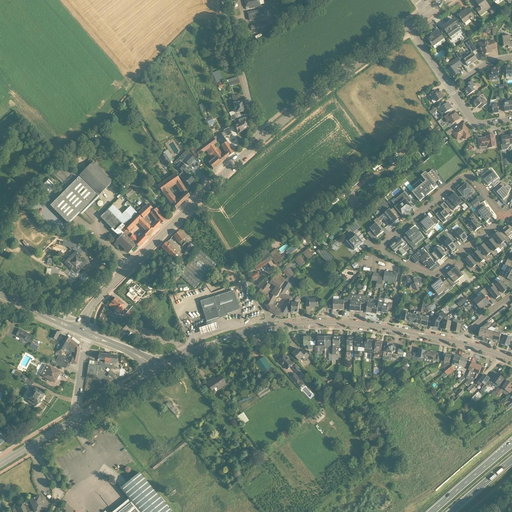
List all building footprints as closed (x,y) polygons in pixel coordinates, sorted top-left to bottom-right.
[(491,9),(484,0),(479,0),(476,2),(479,7),(475,10),(480,16),(488,10),(492,15),(496,12),(493,7),(491,9)] [(262,8),(247,12),(249,20),(264,17),(262,8)] [(464,23),(473,17),(468,9),(464,11),(464,12),(459,16),(464,23)] [(442,27),(450,37),(452,40),(462,33),(460,31),(462,29),(457,22),(455,23),(452,20),(442,27)] [(263,22),(250,25),(251,31),(265,28),(263,22)] [(433,46),(444,39),(438,30),(433,34),(434,34),(428,39),(430,43),(431,44),(435,49),(433,46)] [(511,41),(511,42),(510,40),(511,40),(511,36),(502,37),(503,42),(502,42),(503,48),(505,47),(508,47),(508,49),(510,48),(511,49),(511,48),(511,41)] [(495,49),(493,41),(488,42),(488,41),(479,44),(483,56),(491,53),(490,50),(495,49)] [(468,67),(477,60),(473,54),(477,51),(472,45),(469,47),(471,49),(468,51),(470,55),(463,60),(468,67)] [(462,65),(457,59),(449,64),(448,63),(445,65),(448,70),(447,70),(449,73),(450,73),(453,77),(459,73),(456,69),(462,65)] [(490,81),(496,80),(496,77),(499,77),(497,67),(491,68),(492,73),(488,73),(490,81)] [(216,83),(223,81),(218,71),(213,73),(214,77),(216,83)] [(467,96),(475,91),(473,88),(475,87),(472,81),(466,85),(468,88),(463,91),(467,96)] [(444,97),(440,91),(435,95),(434,93),(428,96),(432,101),(434,99),(437,102),(444,97)] [(239,113),(245,112),(242,102),(237,103),(236,100),(241,99),(240,96),(234,97),(235,100),(233,101),(235,111),(236,114),(239,113)] [(481,100),(480,98),(472,103),(476,109),(480,105),(482,108),(488,104),(484,99),(481,100)] [(498,107),(501,107),(500,100),(494,101),(495,104),(492,105),(493,114),(499,113),(498,107)] [(510,112),(509,102),(503,103),(503,100),(500,100),(501,107),(504,106),(505,112),(510,112)] [(452,109),(448,103),(443,106),(441,104),(434,109),(436,111),(438,110),(440,113),(443,111),(445,114),(452,109)] [(235,115),(239,113),(236,114),(235,111),(229,113),(230,116),(230,119),(231,121),(233,120),(236,125),(234,126),(238,134),(242,132),(243,131),(239,121),(238,118),(237,119),(235,115)] [(239,121),(243,131),(249,128),(245,119),(242,120),(239,113),(235,115),(237,119),(238,118),(239,121)] [(460,119),(456,114),(451,117),(449,115),(444,118),(447,123),(450,121),(452,124),(460,119)] [(468,132),(463,125),(454,131),(452,128),(446,133),(449,136),(453,133),(457,140),(463,136),(465,139),(470,136),(468,132)] [(224,132),(227,136),(227,137),(232,135),(228,128),(223,131),(224,132)] [(511,132),(510,132),(511,136),(502,137),(503,145),(501,145),(502,151),(507,150),(510,145),(511,144),(511,132)] [(228,157),(234,154),(221,134),(216,137),(217,138),(214,141),(215,144),(219,141),(222,146),(221,146),(225,152),(222,155),(225,159),(228,157)] [(214,141),(213,139),(211,135),(204,140),(205,141),(197,147),(196,146),(190,150),(197,160),(198,158),(198,157),(206,151),(213,160),(208,164),(213,170),(225,160),(214,145),(215,144),(214,141)] [(496,147),(495,135),(484,137),(484,138),(483,138),(483,139),(478,140),(479,146),(481,146),(482,148),(487,147),(488,149),(496,147)] [(187,150),(183,154),(187,157),(184,160),(189,166),(195,159),(190,154),(187,150)] [(165,166),(169,164),(164,155),(159,158),(165,166)] [(99,196),(113,182),(93,162),(79,176),(99,196)] [(189,186),(194,181),(190,177),(191,176),(185,170),(186,168),(181,162),(176,167),(186,177),(183,180),(189,186)] [(63,182),(73,172),(64,163),(54,173),(63,182)] [(440,179),(432,170),(427,174),(426,172),(421,176),(426,182),(411,194),(414,198),(416,197),(420,202),(426,197),(427,198),(429,196),(428,195),(438,187),(433,182),(438,178),(439,180),(440,179)] [(488,186),(491,184),(494,188),(500,182),(493,173),(491,174),(488,171),(481,176),(488,186)] [(158,187),(173,206),(176,210),(189,197),(180,182),(175,174),(158,187)] [(92,204),(99,198),(78,177),(50,205),(68,224),(90,202),(92,204)] [(54,186),(54,185),(55,184),(50,179),(49,180),(48,179),(42,185),(38,189),(43,195),(47,191),(48,192),(54,186)] [(141,189),(137,183),(132,186),(136,192),(139,191),(141,189)] [(470,188),(466,184),(463,186),(461,188),(458,191),(464,198),(467,195),(469,197),(472,195),(475,192),(470,187),(470,188)] [(500,185),(493,191),(498,197),(499,195),(501,198),(503,200),(507,197),(509,194),(511,188),(506,187),(506,186),(505,188),(500,185)] [(128,199),(133,194),(130,188),(124,193),(128,199)] [(16,204),(24,196),(21,193),(13,201),(16,204)] [(402,217),(412,209),(407,204),(410,201),(404,193),(391,204),(402,217)] [(453,211),(459,206),(463,203),(455,193),(448,199),(449,199),(446,202),(453,211)] [(470,204),(472,206),(479,201),(477,198),(470,204)] [(481,204),(479,201),(472,206),(475,209),(479,206),(481,204)] [(453,214),(444,203),(441,206),(445,211),(441,214),(440,212),(442,211),(441,210),(436,215),(434,212),(433,212),(443,224),(447,221),(445,219),(449,216),(450,217),(453,214)] [(483,203),(481,204),(479,206),(482,210),(479,213),(486,223),(490,219),(489,218),(492,216),(490,212),(491,212),(489,210),(488,211),(485,207),(486,206),(483,203)] [(124,226),(129,222),(122,215),(113,205),(108,210),(124,226)] [(153,211),(148,205),(142,211),(139,213),(143,218),(150,211),(157,221),(151,228),(154,232),(161,225),(165,221),(162,217),(156,210),(153,211)] [(130,207),(128,209),(125,211),(132,218),(137,214),(137,213),(130,207)] [(400,217),(393,208),(391,210),(390,209),(389,209),(389,210),(385,213),(387,216),(383,219),(389,227),(398,220),(398,219),(400,217)] [(128,253),(136,245),(121,230),(124,226),(108,210),(100,217),(112,229),(110,230),(115,234),(112,238),(116,242),(114,244),(117,247),(119,245),(128,253)] [(137,214),(132,218),(129,222),(124,226),(121,230),(136,245),(139,248),(147,239),(151,235),(147,232),(143,235),(138,241),(129,232),(138,223),(141,219),(142,219),(137,214)] [(479,229),(481,227),(479,224),(480,223),(473,215),(469,218),(472,221),(465,226),(471,233),(473,231),(475,232),(479,229)] [(428,217),(427,216),(425,218),(426,219),(420,223),(424,227),(422,228),(426,233),(432,227),(433,228),(439,223),(434,217),(431,220),(428,216),(428,217)] [(154,232),(151,228),(141,219),(138,223),(147,232),(151,235),(154,232)] [(377,237),(383,232),(379,227),(382,225),(377,219),(374,221),(376,224),(370,229),(371,231),(368,234),(373,240),(376,237),(377,237)] [(354,233),(360,228),(356,222),(347,230),(349,228),(353,232),(350,234),(352,236),(346,241),(354,251),(363,243),(355,234),(354,233)] [(421,235),(415,227),(416,227),(415,226),(409,231),(409,232),(410,231),(410,232),(406,235),(407,235),(404,238),(413,249),(416,247),(413,243),(421,235)] [(511,232),(507,227),(506,226),(501,230),(502,231),(499,234),(505,241),(505,242),(507,244),(510,242),(508,237),(511,233),(511,232)] [(455,232),(452,235),(457,240),(459,237),(463,243),(466,240),(468,238),(460,229),(456,233),(455,232)] [(301,241),(304,238),(298,231),(294,235),(301,241)] [(178,232),(174,236),(179,243),(184,239),(178,232)] [(505,241),(499,234),(498,233),(493,236),(498,243),(496,245),(499,248),(500,250),(504,246),(502,244),(505,242),(505,241)] [(442,240),(439,242),(445,249),(448,247),(452,252),(455,250),(454,249),(456,248),(447,237),(443,241),(442,240)] [(407,245),(402,239),(398,243),(398,244),(397,245),(395,243),(391,246),(392,246),(391,247),(390,247),(395,253),(396,253),(395,252),(398,250),(403,256),(406,253),(403,249),(407,245)] [(499,248),(496,245),(492,239),(491,240),(490,239),(487,242),(487,243),(492,250),(490,252),(491,253),(494,257),(498,253),(496,250),(499,248)] [(338,244),(335,241),(329,246),(332,249),(338,244)] [(169,245),(166,243),(161,248),(172,259),(178,254),(171,247),(170,248),(168,246),(169,245)] [(297,249),(298,249),(298,250),(300,248),(297,244),(295,246),(294,245),(286,251),(290,255),(297,249)] [(491,253),(490,252),(484,244),(479,248),(484,255),(482,257),(485,260),(484,260),(486,262),(490,258),(488,255),(491,253)] [(441,260),(443,258),(445,257),(447,255),(445,252),(444,252),(440,247),(432,254),(437,261),(438,261),(437,260),(439,259),(440,259),(441,260)] [(308,249),(303,253),(309,261),(314,256),(308,249)] [(182,273),(196,287),(216,263),(201,250),(182,273)] [(276,250),(275,251),(270,254),(268,251),(267,250),(263,252),(265,254),(261,256),(262,257),(259,259),(260,260),(253,265),(257,271),(267,264),(272,259),(277,266),(283,262),(282,261),(285,258),(283,254),(281,255),(276,250)] [(485,260),(482,257),(477,251),(477,252),(476,251),(472,254),(473,254),(473,255),(478,261),(475,263),(477,265),(479,268),(483,265),(482,262),(484,260),(485,260)] [(74,281),(77,278),(81,274),(79,272),(87,264),(75,252),(64,264),(76,275),(72,279),(74,281)] [(410,258),(415,264),(420,260),(426,266),(429,269),(436,264),(430,257),(426,253),(422,256),(420,258),(416,254),(410,258)] [(301,268),(306,264),(300,256),(295,261),(301,268)] [(477,265),(475,263),(469,256),(465,260),(469,265),(466,267),(471,273),(472,271),(473,272),(475,270),(474,267),(477,265)] [(289,279),(294,274),(287,267),(283,272),(289,279)] [(459,283),(459,282),(458,280),(463,276),(456,267),(447,274),(450,277),(447,280),(452,287),(458,283),(459,283)] [(390,272),(388,282),(396,284),(398,274),(390,272)] [(511,275),(505,272),(502,276),(499,275),(498,278),(500,281),(501,281),(502,283),(503,282),(505,278),(511,281),(511,275)] [(286,282),(289,279),(287,278),(285,280),(277,273),(271,283),(277,287),(271,297),(264,292),(270,285),(267,283),(269,281),(266,278),(259,287),(261,289),(258,293),(261,296),(267,302),(265,305),(269,311),(272,313),(275,308),(277,305),(273,303),(276,297),(277,297),(278,296),(286,282)] [(411,280),(406,277),(403,283),(409,285),(408,288),(411,290),(412,289),(417,291),(420,285),(421,285),(423,282),(419,280),(419,281),(412,278),(411,280)] [(287,313),(293,303),(292,303),(293,298),(285,294),(291,284),(293,282),(289,279),(286,282),(278,296),(287,301),(282,312),(279,310),(276,315),(279,316),(285,317),(287,313)] [(443,283),(440,280),(431,287),(438,296),(444,291),(445,293),(452,288),(446,280),(443,283)] [(508,290),(502,283),(501,281),(500,281),(498,283),(495,281),(491,285),(493,287),(495,289),(498,287),(503,294),(508,290)] [(128,291),(124,295),(133,304),(142,294),(149,301),(153,297),(143,288),(140,290),(135,284),(131,288),(130,287),(127,290),(128,291)] [(500,296),(495,289),(493,287),(490,289),(488,287),(486,288),(486,287),(483,290),(487,295),(490,292),(496,300),(500,296)] [(484,297),(487,295),(483,290),(480,292),(482,294),(478,298),(486,308),(489,305),(489,304),(489,303),(484,297)] [(206,323),(211,321),(219,319),(225,317),(227,316),(226,314),(238,310),(239,308),(233,291),(199,302),(203,314),(206,323)] [(356,299),(358,296),(357,296),(357,295),(350,295),(348,298),(347,299),(347,306),(350,306),(350,311),(355,312),(356,302),(356,299)] [(365,300),(365,298),(365,296),(358,296),(356,299),(356,302),(355,312),(360,312),(361,307),(364,307),(364,301),(365,300)] [(293,303),(287,313),(291,313),(291,312),(299,313),(299,309),(300,309),(300,297),(297,297),(297,298),(296,298),(296,300),(295,300),(295,303),(293,303)] [(118,313),(124,306),(115,298),(109,306),(118,313)] [(373,304),(373,300),(365,298),(365,300),(364,301),(364,307),(367,307),(365,313),(371,314),(373,304)] [(482,310),(486,308),(478,298),(473,301),(472,299),(468,301),(473,306),(475,304),(480,310),(481,310),(482,310)] [(347,306),(347,299),(344,299),(344,301),(338,301),(338,310),(344,311),(344,305),(347,306)] [(384,304),(382,313),(387,314),(388,309),(391,310),(392,303),(391,303),(391,300),(385,299),(384,304)] [(306,310),(313,310),(313,308),(318,307),(318,303),(318,300),(309,300),(310,301),(306,301),(306,310)] [(338,310),(338,301),(333,301),(333,303),(329,303),(329,307),(330,308),(333,308),(333,310),(338,310)] [(467,311),(473,307),(469,302),(464,306),(467,311)] [(131,320),(138,311),(132,307),(125,315),(131,320)] [(408,323),(410,314),(406,313),(407,311),(405,311),(404,313),(403,313),(402,317),(403,317),(402,322),(408,323)] [(415,324),(417,313),(414,312),(413,315),(410,314),(408,323),(415,324)] [(438,315),(437,316),(436,315),(433,319),(434,320),(433,322),(432,327),(438,328),(439,323),(442,318),(446,316),(445,316),(442,313),(443,312),(438,315)] [(449,331),(451,322),(447,322),(448,315),(442,319),(441,324),(443,324),(442,330),(449,331)] [(422,317),(421,325),(427,326),(429,317),(426,316),(426,318),(422,317)] [(462,330),(462,325),(463,321),(454,320),(453,320),(452,325),(454,325),(453,332),(459,333),(460,329),(462,330)] [(485,339),(487,331),(492,326),(490,324),(492,322),(491,321),(480,329),(478,337),(485,339)] [(217,325),(217,324),(199,329),(199,331),(200,334),(201,336),(219,330),(218,328),(217,325)] [(32,336),(19,329),(16,336),(29,343),(32,336)] [(59,333),(54,331),(50,338),(56,340),(59,333)] [(492,337),(493,332),(487,331),(485,339),(492,341),(493,337),(492,337)] [(499,343),(501,335),(493,332),(492,337),(493,337),(492,341),(499,343)] [(511,337),(511,339),(501,335),(499,343),(508,347),(509,345),(511,346),(511,337)] [(57,357),(57,358),(64,361),(66,358),(61,356),(62,354),(64,352),(72,341),(66,337),(54,355),(57,357)] [(313,350),(313,345),(315,345),(315,341),(314,341),(314,338),(311,338),(311,337),(304,337),(304,346),(308,346),(308,350),(313,350)] [(325,347),(325,337),(318,337),(318,347),(315,347),(315,355),(321,355),(321,347),(325,347)] [(371,354),(372,347),(372,341),(365,340),(364,349),(368,349),(368,354),(371,354)] [(78,345),(72,341),(64,352),(69,355),(66,361),(70,363),(76,365),(78,359),(79,354),(79,348),(78,345)] [(389,345),(389,343),(387,343),(386,344),(385,344),(383,356),(387,357),(387,356),(391,357),(392,351),(393,346),(390,345),(389,345)] [(305,361),(310,356),(304,350),(301,353),(298,349),(292,355),(299,362),(302,359),(305,361)] [(423,362),(425,352),(425,351),(419,350),(418,354),(413,353),(412,357),(417,358),(417,361),(423,362)] [(425,352),(423,362),(432,364),(433,361),(438,362),(440,355),(435,354),(435,352),(430,352),(430,353),(425,352)] [(97,368),(100,371),(101,369),(103,369),(104,368),(106,355),(99,354),(98,360),(99,360),(99,362),(99,366),(98,366),(97,368)] [(117,356),(111,355),(109,368),(109,370),(110,371),(118,378),(119,379),(120,370),(116,369),(117,368),(113,367),(114,365),(116,365),(117,356)] [(278,361),(287,371),(291,367),(293,365),(294,364),(285,355),(278,361)] [(449,364),(451,356),(446,355),(445,358),(442,358),(439,368),(442,369),(442,368),(447,369),(448,366),(449,366),(449,363),(449,364)] [(444,379),(447,376),(455,370),(457,371),(458,369),(461,358),(454,356),(452,367),(444,373),(441,375),(444,379)] [(273,370),(271,368),(264,357),(256,363),(264,375),(265,375),(265,376),(273,370)] [(461,358),(458,369),(463,371),(461,374),(464,375),(466,369),(464,368),(465,367),(467,360),(461,358)] [(55,364),(62,368),(65,362),(60,360),(58,359),(55,364)] [(476,369),(477,365),(472,363),(466,375),(467,376),(466,379),(469,380),(470,379),(471,377),(473,372),(475,369),(476,369)] [(40,374),(44,377),(54,383),(60,372),(45,364),(40,374)] [(88,365),(87,375),(96,376),(97,368),(98,366),(93,365),(88,365)] [(293,365),(291,367),(299,376),(303,372),(296,365),(294,366),(293,365)] [(470,379),(469,380),(465,384),(467,387),(475,379),(476,380),(482,367),(477,365),(476,369),(475,369),(473,372),(471,377),(470,379)] [(97,368),(96,376),(96,377),(103,385),(106,383),(109,381),(106,377),(100,371),(97,368)] [(21,375),(16,371),(13,375),(24,382),(27,378),(22,375),(21,375)] [(110,371),(108,373),(109,374),(114,379),(115,381),(118,378),(110,371)] [(300,380),(294,374),(290,378),(296,384),(300,380)] [(485,385),(490,379),(485,375),(482,379),(482,378),(480,382),(479,381),(477,385),(480,387),(482,384),(485,385),(482,389),(483,388),(485,385)] [(483,388),(482,389),(485,390),(487,387),(488,388),(489,386),(492,388),(494,386),(497,388),(498,386),(504,379),(498,375),(496,377),(496,376),(492,381),(490,379),(485,385),(483,388)] [(219,390),(226,385),(221,376),(213,382),(211,379),(206,383),(212,391),(217,387),(219,390)] [(511,391),(511,390),(510,389),(511,385),(507,381),(501,390),(498,388),(495,392),(494,391),(491,394),(496,397),(498,395),(500,396),(502,393),(507,396),(510,394),(511,391)] [(32,405),(35,407),(36,407),(37,405),(44,395),(31,387),(28,391),(32,393),(28,399),(27,401),(28,402),(32,405)] [(319,422),(325,416),(321,412),(315,418),(319,422)] [(244,414),(238,416),(243,425),(249,422),(244,414)] [(186,444),(184,441),(151,466),(154,470),(186,444)] [(170,511),(139,473),(121,488),(120,487),(119,488),(131,502),(119,511),(170,511)] [(39,497),(16,507),(18,511),(37,511),(45,509),(39,497)]
